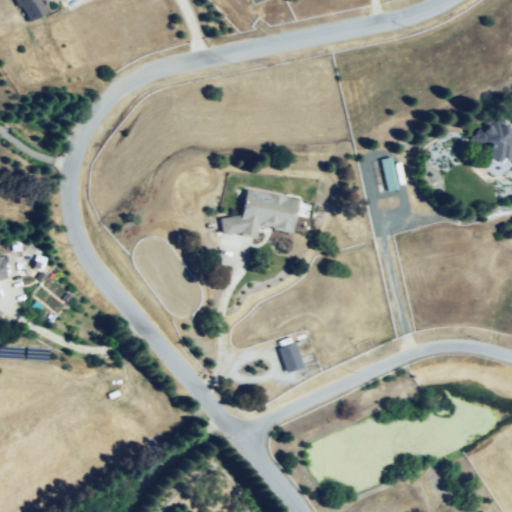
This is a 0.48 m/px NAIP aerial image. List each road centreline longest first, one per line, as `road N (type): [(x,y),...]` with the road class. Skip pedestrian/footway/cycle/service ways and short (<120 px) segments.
road 1 (residential): [(442,0),(413,19),(157,69),(109,91),(83,133),(71,207),(88,256),(296,511)]
road 2 (residential): [(237,436),(435,346),(511,357)]
